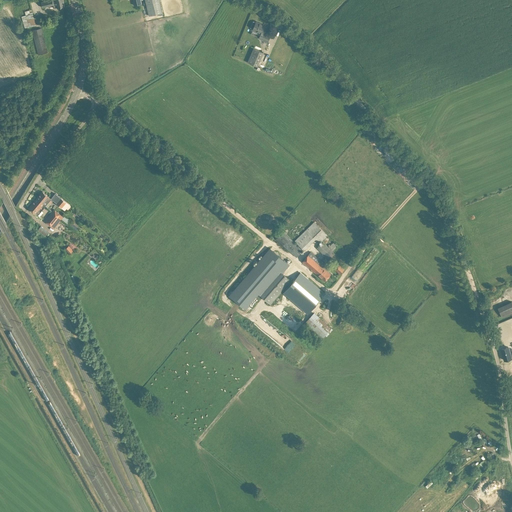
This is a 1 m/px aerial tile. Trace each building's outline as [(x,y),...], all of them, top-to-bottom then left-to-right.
[(54,8),(64,6),(63,0),(40,0),(42,7),(53,5),(54,8)] [(162,13),(159,0),(145,0),(149,16),(162,13)] [(36,25),(32,11),(21,14),(25,28),(36,25)] [(256,21),(256,22),(253,21),(251,28),(253,29),(252,30),(261,33),(259,36),(263,38),(263,39),(268,42),(270,35),(265,33),(265,35),(263,34),(266,27),(260,24),(260,23),(256,21)] [(41,28),(32,30),(39,55),(47,52),(41,28)] [(263,52),(254,48),(248,62),(257,66),(263,52)] [(49,197),(46,194),(42,191),(37,198),(46,206),(51,199),(49,197)] [(38,215),(46,206),(37,198),(29,208),(38,215)] [(68,210),(71,206),(61,198),(57,203),(65,210),(66,209),(68,210)] [(65,215),(63,217),(60,214),(54,210),(52,212),(61,219),(62,219),(76,230),(79,226),(65,215)] [(54,229),(61,219),(52,212),(45,221),(54,229)] [(318,242),(321,239),(322,241),(328,236),(314,222),(295,240),(304,250),(315,239),(318,242)] [(296,257),(300,253),(303,249),(283,231),(276,239),(296,257)] [(317,248),(328,258),(333,253),(332,251),(338,246),(334,242),(328,247),(323,242),(317,248)] [(73,251),(69,246),(65,249),(70,254),(73,251)] [(270,248),(230,295),(246,309),(258,294),(258,293),(278,270),(282,273),(289,265),(270,248)] [(325,281),(330,274),(323,268),(325,265),(310,252),(302,261),(325,281)] [(338,264),(334,268),(340,274),(344,269),(338,264)] [(258,294),(271,304),(291,280),(282,273),(278,270),(258,293),(258,294)] [(312,307),(321,298),(324,294),(300,273),(289,286),(296,292),(312,307)] [(498,308),(502,317),(511,312),(511,302),(498,308)] [(304,324),(321,340),(331,328),(314,312),(304,324)] [(511,346),(501,349),(504,361),(511,358),(511,346)] [(488,463),(484,459),(479,463),(483,467),(488,463)]
